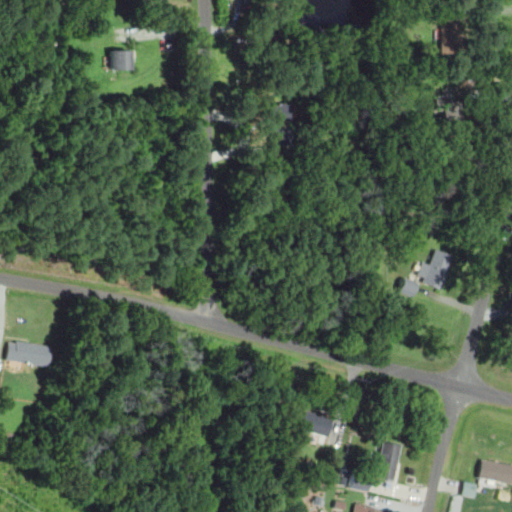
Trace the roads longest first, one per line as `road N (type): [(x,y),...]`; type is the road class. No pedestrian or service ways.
road 1 (residential): [(0,276),(153,305),(511,397)]
road 2 (residential): [(427,511),(511,188)]
road 3 (residential): [(214,321),(204,0)]
